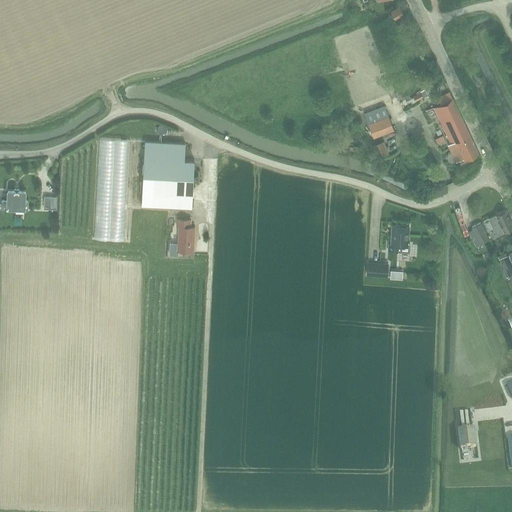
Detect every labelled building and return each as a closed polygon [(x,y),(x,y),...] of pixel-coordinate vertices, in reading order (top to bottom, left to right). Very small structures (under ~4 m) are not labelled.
[(391,10),(395,18),(404,13),(402,9),(400,5),(391,10)] [(416,100),(431,92),(429,87),(413,95),(416,100)] [(434,107),(451,143),(448,144),(452,152),(449,153),(448,157),(449,161),(453,162),(456,162),(460,160),(461,162),(462,161),(479,153),(450,93),(438,98),(441,104),(434,107)] [(389,115),(368,123),(368,124),(373,137),(394,129),(389,116),(389,115)] [(437,144),(446,141),(443,135),(435,138),(437,144)] [(384,140),(372,145),(377,158),(389,153),(384,140)] [(193,207),(194,159),(185,159),(185,143),(145,142),(142,205),(193,207)] [(8,200),(3,199),(2,207),(26,208),(26,207),(28,207),(28,199),(26,199),(26,190),(8,189),(8,200)] [(46,197),(45,209),(57,210),(57,198),(46,197)] [(497,234),(511,227),(511,221),(507,210),(489,218),(497,234)] [(181,227),(181,243),(170,242),(169,255),(178,255),(179,250),(180,250),(180,251),(195,251),(195,227),(192,227),(192,220),(178,219),(178,227),(181,227)] [(472,227),(473,229),(469,231),(476,246),(490,239),(481,223),(472,227)] [(392,225),(391,244),(388,244),(388,251),(398,252),(410,252),(410,245),(407,245),(409,226),(392,225)] [(490,254),(485,257),(489,263),(494,261),(490,254)] [(368,263),(367,275),(387,276),(388,264),(368,263)] [(511,379),(511,374),(509,368),(502,371),(506,382),(511,379)] [(460,433),(458,433),(460,450),(477,448),(474,431),(473,431),(470,410),(457,412),(460,433)]
